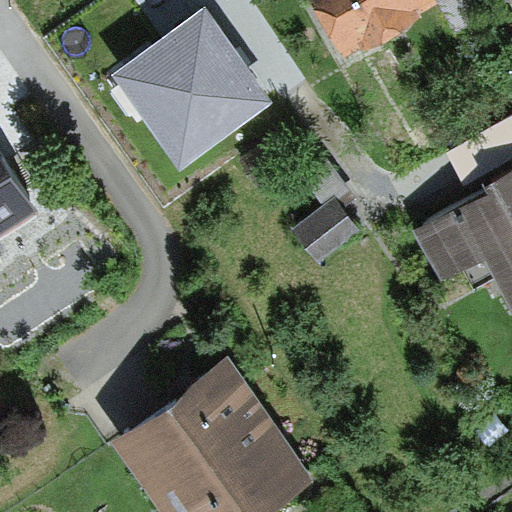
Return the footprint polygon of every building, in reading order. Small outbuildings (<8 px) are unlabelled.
[(321,0),(347,45),(427,0),(321,0)] [(481,14),(473,0),(441,0),(456,27),(481,14)] [(113,64),(177,158),(269,96),(204,2),(113,64)] [(511,117),(453,146),(462,165),(511,140),(511,117)] [(0,220),(39,196),(0,133),(0,220)] [(241,153),(261,184),(290,166),(270,134),(241,153)] [(294,221),(319,255),(362,223),(345,200),(357,192),(327,151),(303,169),(324,198),(294,221)] [(511,155),(485,170),(490,179),(413,220),(442,275),(466,262),(488,251),(498,270),(511,296),(511,155)] [(488,251),(466,262),(475,281),(498,270),(488,251)] [(229,346),(110,428),(169,511),(254,511),(316,469),(229,346)]
